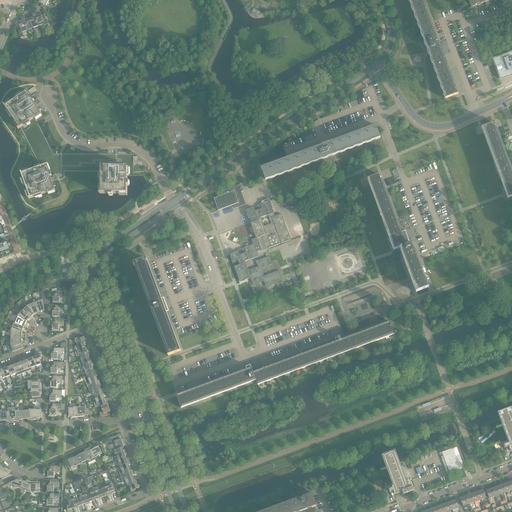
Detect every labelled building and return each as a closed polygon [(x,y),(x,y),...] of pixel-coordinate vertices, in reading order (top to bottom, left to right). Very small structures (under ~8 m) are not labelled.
[(46,6),(48,0),(47,0),(37,0),(36,2),(42,4),(40,7),(46,9),(47,6),(46,6)] [(409,0),(430,55),(446,99),(457,94),(441,49),(440,48),(422,0),(409,0)] [(35,12),(34,13),(38,26),(42,24),(43,25),(45,25),(48,24),(44,14),(41,15),(41,14),(37,15),(35,12)] [(33,17),(29,18),(33,28),(38,26),(34,13),(32,13),(33,17)] [(24,16),(22,17),(27,30),(33,28),(29,18),(26,20),(24,16)] [(22,32),(27,30),(22,17),(20,17),(22,21),(18,23),(20,28),(17,29),(19,34),(22,33),(22,32)] [(498,57),(493,59),(500,79),(510,75),(511,74),(511,52),(498,58),(498,57)] [(26,192),(29,199),(35,197),(36,199),(42,196),(42,195),(47,192),(48,194),(56,191),(54,188),(56,187),(55,184),(53,185),(53,184),(54,183),(54,182),(64,178),(64,172),(101,172),(101,176),(99,176),(99,180),(101,180),(101,186),(99,186),(99,194),(109,194),(109,196),(113,196),(113,194),(119,194),(119,196),(127,196),(127,194),(127,186),(129,186),(129,182),(127,182),(127,176),(133,176),(133,164),(133,161),(133,157),(133,154),(54,154),(38,123),(36,120),(42,115),(39,110),(40,109),(39,107),(37,108),(36,106),(40,103),(38,100),(34,103),(33,102),(35,101),(30,94),(28,91),(22,95),(21,93),(16,97),(17,99),(12,102),(10,101),(4,105),(8,111),(6,112),(10,118),(12,117),(15,122),(14,123),(18,129),(21,128),(40,165),(34,168),(35,169),(29,171),(28,170),(21,173),(23,179),(22,179),(24,186),(26,185),(28,191),(26,192)] [(482,128),(503,185),(508,198),(511,196),(511,173),(494,124),(482,128)] [(380,138),(376,126),(372,127),(327,144),(326,141),(322,143),(323,146),(318,148),(272,164),(264,167),(262,168),(266,180),(307,164),(380,138)] [(368,180),(389,237),(394,250),(400,248),(416,292),(428,288),(412,244),(411,244),(412,243),(409,244),(404,232),(405,231),(400,232),(399,230),(383,185),(379,176),(379,175),(368,180)] [(219,211),(221,210),(235,205),(236,209),(246,205),(242,192),(243,191),(241,185),(222,192),(223,195),(214,199),(219,211)] [(291,240),(281,214),(275,216),(269,201),(269,199),(261,202),(262,203),(260,204),(257,205),(257,207),(246,211),(249,219),(250,218),(252,223),(251,223),(256,238),(257,238),(261,250),(261,251),(280,244),(279,243),(281,243),(281,244),(291,240)] [(256,252),(261,250),(257,238),(256,238),(252,240),(254,245),(256,252)] [(7,240),(0,242),(0,253),(10,250),(9,247),(9,246),(8,244),(7,240)] [(238,252),(231,255),(234,262),(238,261),(240,265),(235,267),(241,282),(251,278),(253,285),(264,281),(266,287),(275,284),(274,282),(282,279),(280,271),(264,276),(261,268),(272,264),(269,257),(256,261),(258,267),(248,270),(245,261),(258,257),(256,252),(254,245),(241,249),(242,252),(239,254),(238,252)] [(180,351),(166,312),(169,311),(164,298),(161,299),(147,260),(146,259),(135,263),(135,264),(152,309),(168,354),(169,355),(169,356),(180,351)] [(55,294),(55,295),(54,295),(54,297),(53,297),(53,303),(59,303),(60,299),(65,298),(65,291),(56,291),(56,294),(55,294)] [(35,301),(40,314),(42,313),(41,312),(44,310),(44,306),(45,306),(45,301),(43,301),(42,299),(36,302),(35,301)] [(40,314),(35,301),(34,301),(34,303),(28,305),(34,314),(37,313),(38,314),(40,314)] [(22,309),(31,319),(33,318),(32,317),(34,314),(28,305),(23,310),(22,309)] [(54,308),(54,309),(53,309),(53,311),(52,317),(59,317),(59,314),(64,312),(65,305),(55,305),(55,308),(54,308)] [(22,311),(17,316),(26,322),(29,320),(30,321),(31,319),(22,309),(21,310),(22,311)] [(13,321),(13,322),(25,328),(26,326),(25,325),(26,322),(17,316),(14,322),(13,321)] [(52,325),(52,331),(59,331),(59,328),(62,326),(64,327),(64,319),(55,319),(55,322),(54,322),(54,323),(53,323),(53,325),(52,325)] [(14,323),(11,329),(22,332),(23,329),(24,329),(25,328),(13,322),(13,323),(14,323)] [(252,369),(250,365),(246,366),(247,370),(245,371),(179,395),(177,396),(181,408),(256,380),(257,384),(258,385),(258,383),(336,354),(337,355),(394,334),(390,322),(343,340),(341,340),(340,336),(335,338),(337,342),(332,344),(333,345),(254,374),(253,372),(252,369)] [(76,346),(85,342),(84,340),(85,339),(84,337),(80,338),(79,337),(75,339),(77,345),(76,346)] [(86,345),(85,342),(76,346),(78,351),(86,348),(85,345),(86,345)] [(23,346),(22,343),(11,345),(13,351),(12,351),(12,352),(25,348),(24,345),(23,346)] [(53,351),(53,352),(52,352),(52,354),(51,354),(51,360),(58,360),(58,356),(61,355),(63,355),(63,348),(54,348),(54,351),(53,351)] [(77,357),(79,356),(89,353),(88,350),(87,350),(86,348),(78,351),(75,352),(77,357)] [(79,356),(81,361),(89,358),(88,355),(90,355),(89,353),(79,356)] [(35,355),(33,356),(36,366),(43,363),(43,358),(42,359),(42,354),(35,357),(35,355)] [(31,359),(28,360),(31,368),(36,366),(33,356),(30,357),(31,359)] [(81,367),(83,366),(93,363),(92,360),(90,361),(89,358),(81,361),(79,362),(81,367)] [(25,359),(22,360),(27,372),(32,370),(31,368),(28,360),(25,361),(25,359)] [(27,372),(22,360),(20,361),(20,362),(18,363),(22,374),(27,372)] [(53,365),(52,366),(51,368),(51,374),(57,374),(57,370),(60,369),(63,369),(63,362),(54,362),(54,365),(53,365)] [(15,363),(12,364),(16,373),(17,376),(22,374),(18,363),(15,364),(15,363)] [(83,366),(85,371),(93,368),(92,366),(93,365),(93,363),(83,366)] [(8,367),(11,375),(16,373),(12,364),(10,365),(10,366),(8,367)] [(4,367),(2,368),(5,377),(11,375),(8,367),(5,368),(4,367)] [(85,371),(87,376),(96,373),(95,370),(94,371),(93,368),(85,371)] [(96,373),(87,376),(85,377),(87,382),(97,378),(96,376),(97,375),(96,373)] [(52,379),(52,380),(51,380),(51,382),(50,388),(57,388),(57,384),(60,383),(62,383),(62,376),(53,376),(53,379),(52,379)] [(88,387),(91,387),(100,383),(99,381),(98,381),(97,378),(87,382),(88,387)] [(31,389),(41,389),(41,383),(40,383),(39,380),(31,381),(31,386),(30,386),(30,387),(31,387),(31,389)] [(91,387),(93,392),(101,389),(100,386),(101,386),(100,383),(91,387)] [(42,394),(41,389),(31,389),(31,391),(30,391),(31,393),(32,393),(32,398),(40,397),(40,394),(42,394)] [(93,392),(94,397),(104,393),(103,391),(102,391),(101,389),(93,392)] [(52,393),(52,394),(51,394),(51,396),(50,396),(50,402),(56,402),(57,398),(59,397),(62,397),(62,390),(53,390),(53,393),(52,393)] [(94,397),(96,402),(104,399),(104,396),(105,396),(104,393),(94,397)] [(105,401),(104,399),(96,402),(94,403),(96,408),(98,407),(101,406),(108,403),(107,401),(105,401)] [(111,411),(108,403),(101,406),(102,409),(102,410),(103,410),(103,412),(100,413),(102,418),(107,416),(107,415),(112,415),(110,415),(109,412),(111,411)] [(51,407),(51,408),(50,408),(50,410),(50,416),(56,416),(56,412),(59,411),(61,411),(62,404),(52,404),(52,407),(51,407)] [(35,409),(33,409),(33,420),(39,419),(39,418),(42,418),(41,409),(41,406),(36,407),(36,409),(35,409)] [(72,418),(78,417),(77,407),(75,407),(75,406),(74,406),(74,408),(68,408),(69,416),(72,416),(72,418)] [(87,408),(86,408),(86,407),(80,407),(80,406),(79,406),(79,407),(77,407),(78,417),(83,417),(83,416),(90,415),(88,412),(88,411),(87,408)] [(511,412),(510,408),(497,413),(511,451),(511,412)] [(18,410),(16,410),(16,421),(22,420),(22,419),(25,419),(24,410),(19,411),(19,409),(18,410)] [(29,410),(24,410),(25,419),(27,419),(28,420),(33,420),(33,409),(30,409),(29,409),(29,410)] [(12,411),(7,411),(8,420),(11,420),(11,421),(16,421),(16,410),(14,410),(13,410),(12,410),(12,411)] [(114,450),(124,447),(121,439),(119,439),(118,435),(119,435),(119,434),(115,436),(114,436),(109,438),(111,445),(115,443),(115,445),(115,446),(116,446),(117,449),(114,450)] [(95,446),(90,448),(94,457),(97,456),(97,457),(98,457),(97,455),(102,453),(98,446),(96,447),(95,446)] [(124,447),(114,450),(116,455),(126,452),(125,450),(124,450),(123,448),(124,447)] [(85,452),(83,453),(87,460),(88,463),(95,460),(94,457),(90,448),(85,450),(85,452)] [(447,474),(463,468),(456,448),(439,454),(447,474)] [(412,487),(409,489),(395,451),(381,456),(396,494),(402,492),(403,495),(405,494),(406,496),(410,494),(409,492),(410,492),(414,491),(412,487)] [(116,461),(118,461),(126,458),(125,455),(127,454),(126,452),(116,455),(114,456),(116,461)] [(80,453),(75,455),(79,464),(81,464),(82,464),(82,463),(87,460),(83,453),(81,454),(80,453)] [(79,464),(75,455),(70,457),(70,459),(68,460),(71,468),(76,465),(76,466),(77,466),(77,465),(79,464)] [(126,458),(118,461),(120,466),(129,462),(129,460),(127,460),(126,458)] [(120,466),(122,471),(130,468),(129,465),(130,465),(129,462),(120,466)] [(50,469),(49,470),(48,470),(48,472),(48,478),(54,478),(54,474),(57,473),(60,473),(60,466),(51,466),(51,469),(50,469)] [(8,471),(4,468),(0,472),(0,479),(1,478),(2,479),(12,475),(11,475),(8,472),(8,471)] [(121,477),(133,472),(132,470),(131,470),(130,468),(122,471),(119,472),(121,477)] [(126,481),(134,478),(133,475),(134,475),(133,472),(121,477),(123,482),(126,481)] [(126,481),(127,486),(137,482),(136,480),(135,480),(134,478),(126,481)] [(20,489),(23,481),(19,479),(18,479),(8,484),(11,486),(14,487),(14,488),(15,488),(16,487),(20,489)] [(23,481),(20,489),(25,490),(25,491),(26,492),(26,491),(29,493),(31,482),(26,480),(26,481),(23,481)] [(49,483),(49,484),(48,484),(48,486),(47,486),(47,492),(54,492),(54,488),(57,487),(59,487),(59,480),(50,480),(50,483),(49,483)] [(31,482),(29,493),(33,493),(34,493),(34,492),(40,492),(40,484),(37,484),(37,482),(31,482)] [(106,484),(107,487),(110,496),(113,495),(112,494),(116,493),(112,482),(106,484)] [(138,485),(137,482),(127,486),(128,486),(129,486),(131,492),(136,490),(136,489),(140,487),(139,485),(138,485)] [(511,490),(509,482),(503,484),(506,492),(511,490)] [(501,494),(506,492),(503,484),(498,486),(501,494)] [(95,488),(95,491),(99,500),(101,499),(101,498),(104,497),(101,489),(100,486),(94,488),(95,488)] [(498,486),(492,488),(495,496),(501,494),(498,486)] [(107,487),(101,489),(104,497),(107,496),(108,497),(110,496),(107,487)] [(99,500),(95,491),(95,488),(89,490),(90,493),(93,501),(96,500),(96,501),(99,500)] [(495,496),(492,488),(486,490),(489,499),(495,496)] [(477,492),(480,500),(486,498),(483,489),(477,492)] [(314,511),(315,511),(314,506),(317,505),(312,493),(307,495),(305,490),(291,495),(293,500),(261,511),(314,511)] [(474,502),(480,500),(477,492),(471,494),(474,502)] [(85,505),(88,504),(84,495),(83,493),(78,495),(82,505),(85,504),(85,505)] [(90,493),(84,495),(88,504),(90,503),(90,502),(93,501),(90,493)] [(49,497),(48,498),(48,500),(47,500),(47,506),(53,506),(53,502),(56,501),(59,501),(59,494),(50,494),(50,497),(49,497)] [(72,496),(73,499),(76,508),(79,508),(78,506),(82,505),(78,495),(78,494),(72,496)] [(471,494),(466,496),(469,504),(474,502),(471,494)] [(460,498),(463,506),(469,504),(466,496),(460,498)] [(74,509),(76,508),(73,499),(65,502),(65,508),(67,507),(67,510),(68,510),(74,508),(74,509)] [(453,510),(458,508),(455,500),(450,502),(453,510)] [(450,502),(444,504),(446,511),(447,511),(453,510),(450,502)]
